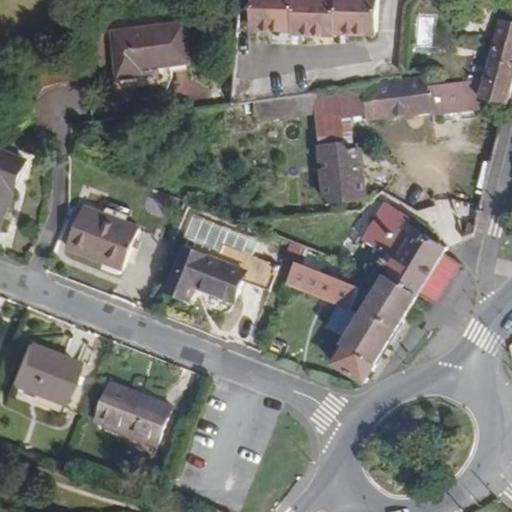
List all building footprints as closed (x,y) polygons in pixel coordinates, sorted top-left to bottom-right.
[(375,32),(376,0),(248,0),(247,27),(289,29),(289,32),(334,34),(334,30),(375,32)] [(510,105),(511,96),(511,4),(507,3),(488,72),(481,98),(510,105)] [(186,63),(181,21),(111,31),(118,80),(141,76),(140,69),(186,63)] [(481,98),(488,72),(426,80),(363,88),(367,113),(368,120),(431,110),(433,113),(482,105),(481,98)] [(367,113),(363,88),(313,94),(315,108),(316,113),(321,147),(359,142),(356,125),(344,127),(343,117),(367,113)] [(316,113),(315,108),(313,94),(280,99),(253,102),(255,120),(316,113)] [(253,102),(244,103),(245,115),(254,114),(253,102)] [(367,198),(359,142),(321,147),(329,203),(367,198)] [(0,225),(0,226),(23,158),(0,150),(0,225)] [(448,253),(451,249),(440,241),(442,238),(435,234),(436,232),(389,203),(366,241),(397,261),(365,315),(350,339),(335,364),(366,384),(423,293),(448,253)] [(140,229),(83,207),(68,247),(124,269),(140,229)] [(242,267),(248,253),(224,244),(219,259),(186,247),(169,291),(190,299),(196,286),(236,301),(244,281),(248,270),(242,267)] [(270,290),(280,265),(248,253),(242,267),(248,270),(244,281),(270,290)] [(296,269),(289,287),(339,307),(341,304),(352,309),(361,289),(298,264),(296,269)] [(350,339),(365,315),(352,309),(341,304),(339,307),(328,327),(350,339)] [(65,402),(79,364),(28,345),(14,383),(65,402)] [(160,446),(175,407),(114,382),(99,421),(160,446)] [(160,467),(155,480),(167,485),(173,473),(160,467)]
